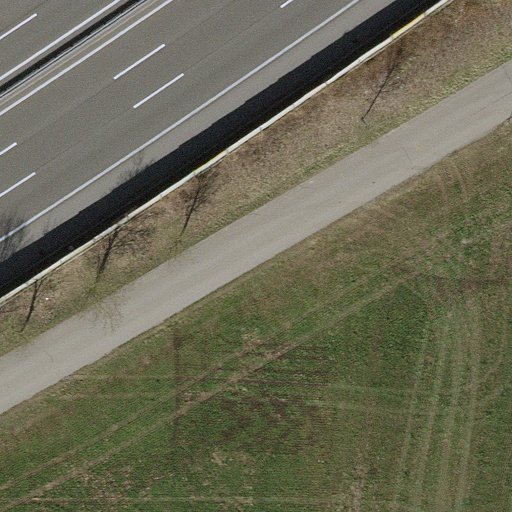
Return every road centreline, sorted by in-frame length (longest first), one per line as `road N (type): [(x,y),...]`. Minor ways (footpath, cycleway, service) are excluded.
road 1 (residential): [(0,388),(511,88)]
road 2 (motorway): [(0,179),(266,0)]
